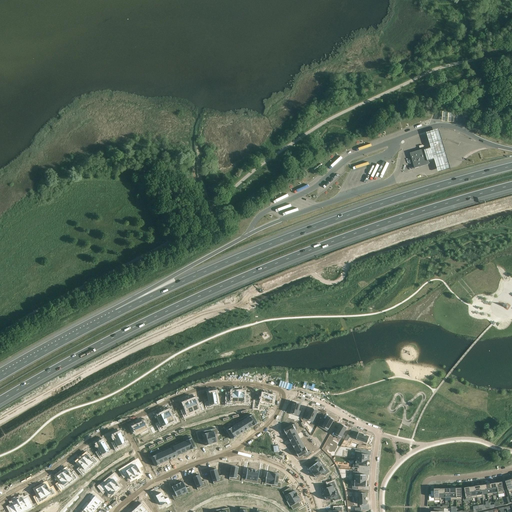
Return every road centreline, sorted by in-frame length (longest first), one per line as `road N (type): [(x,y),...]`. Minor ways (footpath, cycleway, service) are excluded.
road 1 (motorway): [(0,401),(244,276),(511,185)]
road 2 (motorway): [(511,165),(291,236),(117,313)]
road 3 (residential): [(288,392),(236,383),(179,395),(90,439),(0,501)]
road 4 (track): [(233,300),(310,277),(335,283),(352,262),(511,211)]
road 5 (residential): [(372,511),(376,432),(288,392)]
road 6 (motorway): [(245,235),(117,313)]
road 7 (motorway): [(117,313),(0,377)]
road 8 (residential): [(117,511),(160,482),(230,453)]
